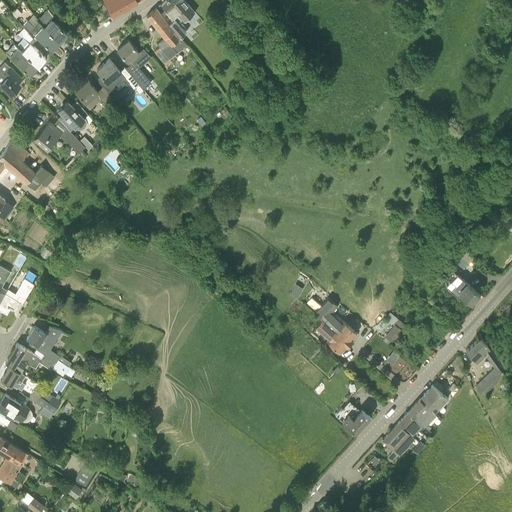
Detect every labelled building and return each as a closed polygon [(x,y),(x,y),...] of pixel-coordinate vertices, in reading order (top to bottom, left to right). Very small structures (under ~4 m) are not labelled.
[(137,1),(138,0),(104,0),(113,14),(137,1)] [(170,24),(169,24),(179,37),(186,32),(178,22),(182,19),(184,21),(194,11),(184,0),(165,0),(161,4),(175,19),(170,24)] [(169,24),(156,7),(146,15),(165,37),(157,43),(158,44),(157,44),(163,51),(162,52),(165,56),(175,48),(172,44),(179,37),(169,24)] [(60,40),(67,32),(51,18),(43,26),(60,40)] [(60,40),(43,26),(41,24),(35,19),(31,23),(27,19),(23,24),(52,49),(60,40)] [(38,65),(45,56),(24,37),(16,45),(19,48),(38,65)] [(131,63),(126,68),(143,88),(142,89),(153,101),(159,95),(149,83),(142,75),(141,75),(133,65),(143,56),(139,51),(129,39),(117,49),(128,61),(128,60),(131,63)] [(30,73),(38,65),(19,48),(16,45),(14,43),(6,52),(30,73)] [(274,54),(263,45),(260,49),(258,48),(254,54),(255,55),(252,59),(259,64),(265,56),(269,59),(274,54)] [(125,67),(120,71),(109,58),(97,69),(102,75),(98,79),(109,92),(125,78),(134,88),(134,87),(139,92),(142,89),(143,88),(126,68),(125,67)] [(0,83),(11,94),(20,84),(17,82),(21,77),(5,61),(0,65),(0,83)] [(97,90),(88,79),(75,90),(86,102),(90,98),(95,103),(100,98),(106,105),(114,98),(103,86),(97,90)] [(58,117),(70,130),(74,126),(76,127),(77,128),(78,129),(79,129),(80,129),(82,128),(83,128),(85,127),(86,126),(86,125),(86,124),(87,123),(87,122),(87,121),(87,120),(86,119),(85,117),(84,116),(89,113),(77,100),(72,104),(68,100),(58,109),(62,113),(58,117)] [(49,120),(34,137),(47,148),(62,131),(49,120)] [(82,142),(70,130),(63,136),(78,152),(85,146),(82,142)] [(13,138),(0,154),(0,169),(5,163),(34,189),(43,179),(26,163),(33,157),(28,152),(13,138)] [(0,195),(0,214),(1,216),(11,203),(0,195)] [(36,208),(41,212),(46,206),(41,202),(36,208)] [(0,300),(7,289),(1,285),(10,270),(0,263),(0,300)] [(458,292),(471,303),(480,293),(453,270),(449,274),(447,286),(455,294),(458,292)] [(0,301),(0,305),(6,309),(8,306),(13,309),(13,308),(16,309),(22,298),(24,299),(34,282),(25,277),(15,293),(8,289),(0,301)] [(295,283),(290,293),(297,297),(303,287),(295,283)] [(306,304),(316,312),(315,313),(322,319),(322,318),(349,341),(351,338),(356,331),(343,320),(341,322),(330,313),(337,305),(327,297),(321,305),(311,297),(306,304)] [(392,326),(385,337),(392,343),(406,325),(390,312),(384,320),(392,326)] [(327,339),(341,350),(346,343),(347,344),(349,341),(322,318),(322,319),(315,326),(328,337),(327,339)] [(34,325),(27,337),(38,344),(35,348),(44,353),(56,361),(58,358),(69,365),(68,365),(71,361),(57,351),(56,352),(50,349),(62,329),(50,325),(45,332),(34,325)] [(476,386),(485,395),(506,375),(490,349),(486,342),(480,336),(466,350),(477,361),(485,354),(494,369),(476,386)] [(17,342),(5,361),(10,364),(14,366),(21,370),(26,362),(36,367),(40,361),(51,369),(52,367),(63,374),(64,372),(70,376),(75,370),(68,365),(69,365),(58,358),(56,361),(44,353),(35,348),(44,353),(41,357),(39,356),(32,352),(17,342)] [(384,364),(398,373),(408,359),(394,350),(384,364)] [(10,365),(1,379),(11,386),(14,380),(18,383),(20,380),(22,381),(26,375),(20,371),(10,365)] [(419,398),(435,412),(442,405),(448,397),(433,384),(419,398)] [(29,397),(36,402),(41,395),(34,390),(29,397)] [(20,419),(21,420),(23,421),(25,421),(26,421),(27,421),(28,421),(29,420),(30,419),(31,418),(32,418),(32,417),(32,416),(33,414),(33,413),(33,411),(31,409),(30,408),(28,407),(5,393),(0,401),(0,407),(7,412),(5,415),(18,422),(20,419)] [(41,395),(36,402),(42,406),(43,405),(53,412),(60,401),(58,399),(51,395),(48,400),(47,399),(41,395)] [(419,398),(408,411),(415,417),(423,423),(424,425),(430,417),(431,418),(435,412),(419,398)] [(354,418),(342,407),(341,407),(335,414),(342,420),(356,432),(370,416),(362,409),(354,418)] [(399,453),(408,444),(417,452),(425,443),(423,441),(427,436),(419,427),(423,423),(415,417),(408,411),(382,438),(394,449),(399,453)] [(0,419),(14,428),(18,422),(5,415),(0,412),(0,419)] [(0,450),(9,456),(5,462),(3,461),(0,466),(0,475),(16,487),(20,481),(13,476),(21,463),(18,461),(24,451),(1,437),(0,435),(0,450)] [(387,457),(392,461),(399,453),(394,449),(387,457)] [(85,485),(91,475),(81,469),(75,479),(85,485)] [(82,488),(73,481),(65,490),(75,497),(82,488)] [(23,500),(28,504),(28,505),(37,511),(38,511),(44,504),(34,497),(33,497),(28,494),(23,500)]
